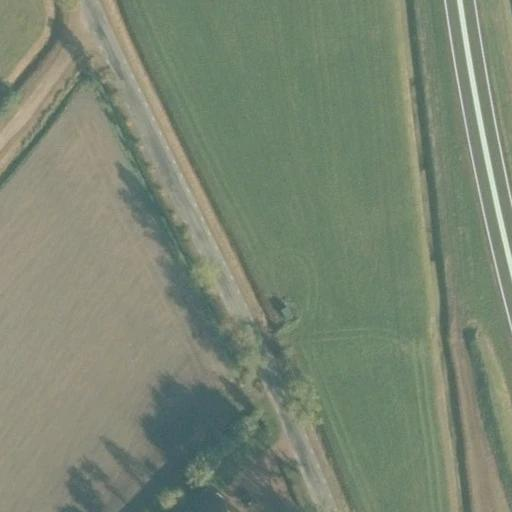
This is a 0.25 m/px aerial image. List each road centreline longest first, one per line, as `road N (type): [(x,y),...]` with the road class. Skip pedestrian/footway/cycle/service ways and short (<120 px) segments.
road 1 (tertiary): [(322,511),(197,221),(97,32),(88,0)]
road 2 (trunk): [(511,275),(458,0)]
road 3 (track): [(0,140),(94,21)]
